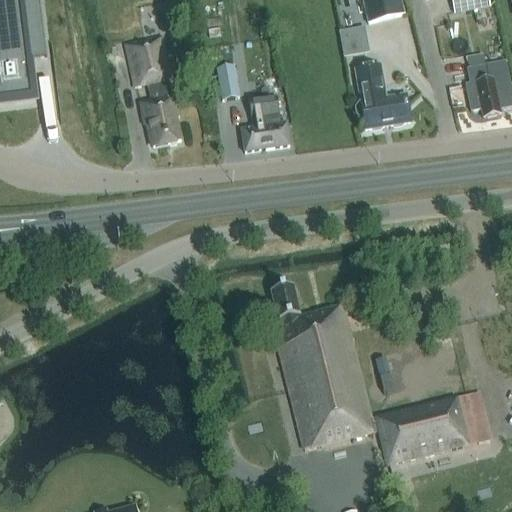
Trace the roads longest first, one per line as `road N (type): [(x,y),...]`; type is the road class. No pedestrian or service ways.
road 1 (unclassified): [(0,343),(212,237),(511,195)]
road 2 (primary): [(49,225),(511,168)]
road 3 (residential): [(0,162),(90,184),(450,147)]
road 4 (residential): [(450,147),(415,0)]
